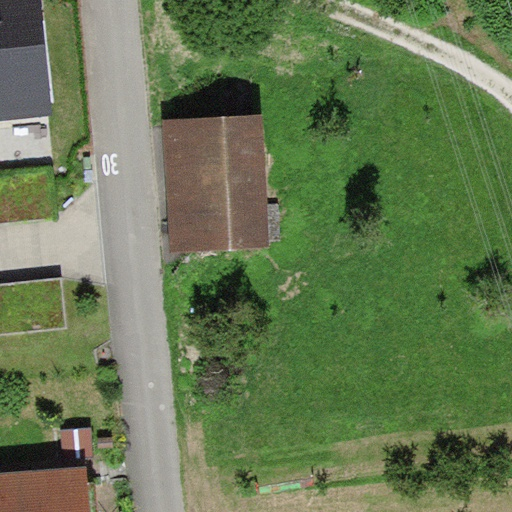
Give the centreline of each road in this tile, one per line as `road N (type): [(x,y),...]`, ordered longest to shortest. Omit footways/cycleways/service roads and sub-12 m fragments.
road 1 (residential): [(160,511),(108,0)]
road 2 (track): [(511,101),(488,76),(421,39),(322,0)]
